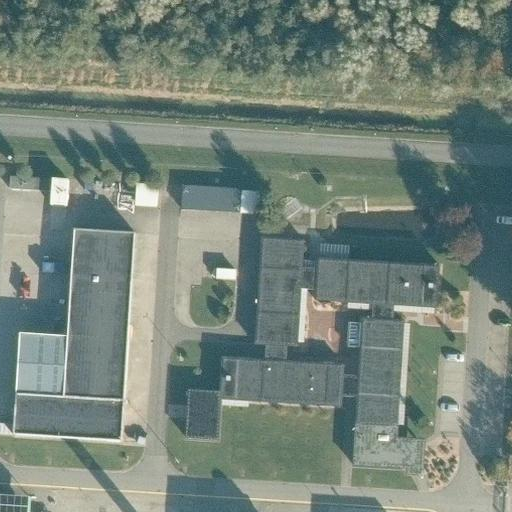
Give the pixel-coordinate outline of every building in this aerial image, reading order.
[(54,189),(54,176),(13,175),(13,188),(54,189)] [(72,206),(72,177),(55,177),(55,206),(72,206)] [(239,211),(240,191),(188,190),(187,210),(239,211)] [(496,264),(511,264),(511,220),(496,221),(496,264)] [(132,232),(77,229),(72,336),(25,334),(19,441),(121,446),(132,232)] [(309,241),(266,239),(261,344),(304,346),(309,241)] [(444,265),(323,259),(320,304),(442,309),(444,265)] [(364,322),(360,467),(406,469),(411,324),(364,322)] [(343,408),(346,366),(230,358),(227,399),(343,408)] [(220,394),(190,393),(188,438),(218,440),(220,394)] [(0,511),(31,511),(31,497),(0,496),(0,511)]
